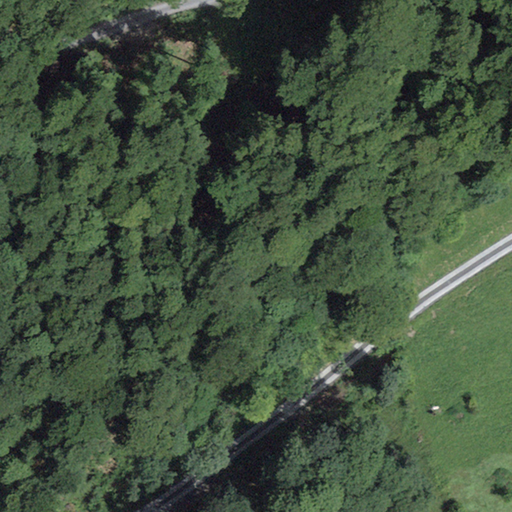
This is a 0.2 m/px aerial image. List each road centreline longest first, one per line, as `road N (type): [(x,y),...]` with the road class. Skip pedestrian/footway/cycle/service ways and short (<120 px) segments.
road 1 (track): [(511,240),(131,511)]
road 2 (track): [(0,38),(121,0)]
